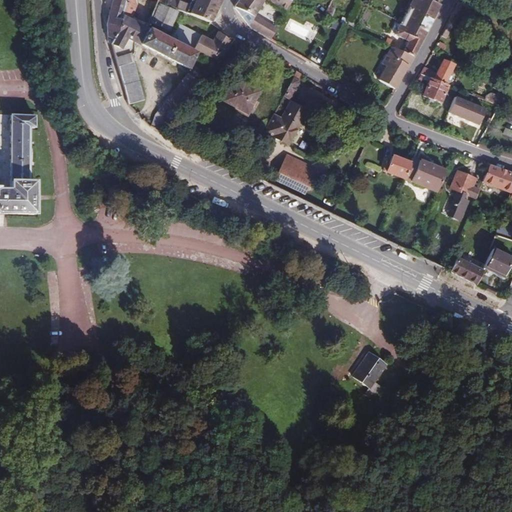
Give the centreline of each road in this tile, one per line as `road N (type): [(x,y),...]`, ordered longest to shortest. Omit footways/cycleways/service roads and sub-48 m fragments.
road 1 (secondary): [(128,140),(501,322)]
road 2 (unknown): [(367,310),(386,348),(499,465),(511,495)]
road 3 (residential): [(229,0),(225,16),(242,35),(388,118)]
road 4 (unknown): [(63,345),(93,429),(135,463),(154,511)]
road 5 (secondary): [(74,0),(87,102),(128,140)]
road 6 (residential): [(128,140),(113,103),(97,0)]
road 7 (residential): [(388,118),(450,0)]
road 8 (residential): [(511,165),(388,118)]
